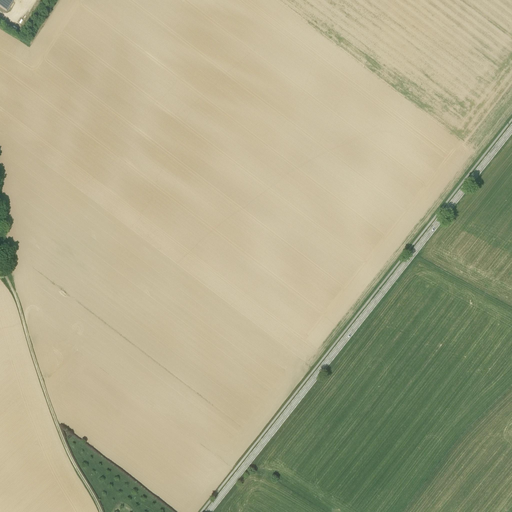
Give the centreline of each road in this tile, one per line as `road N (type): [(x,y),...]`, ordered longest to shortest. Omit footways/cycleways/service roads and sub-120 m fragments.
road 1 (secondary): [(208,511),(511,128)]
road 2 (track): [(100,511),(67,453),(0,266)]
